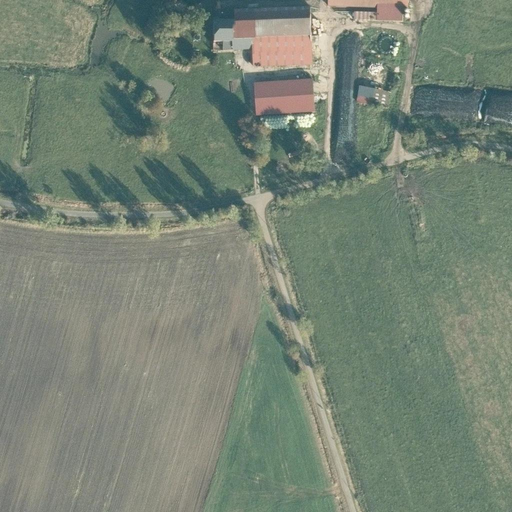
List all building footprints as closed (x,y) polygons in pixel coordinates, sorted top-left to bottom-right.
[(405,0),(330,0),(330,12),(405,14),(405,0)] [(314,11),(236,11),(237,18),(237,52),(314,51),(314,11)] [(237,52),(237,18),(207,19),(210,53),(237,52)] [(311,76),(254,82),(258,121),(315,115),(311,76)] [(392,96),(363,88),(359,102),(388,110),(392,96)] [(354,138),(355,105),(340,105),(340,131),(351,131),(351,138),(354,138)]
